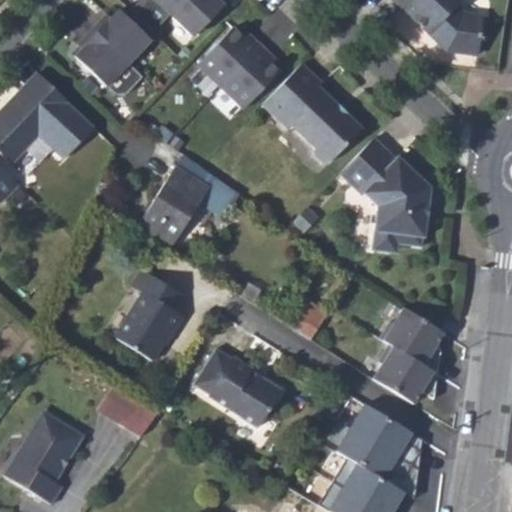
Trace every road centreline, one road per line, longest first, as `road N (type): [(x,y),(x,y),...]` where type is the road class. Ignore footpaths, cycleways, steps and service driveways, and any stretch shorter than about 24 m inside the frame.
road 1 (residential): [(230,307),(486,465)]
road 2 (residential): [(493,152),(463,145),(315,0)]
road 3 (tertiary): [(486,465),(511,276)]
